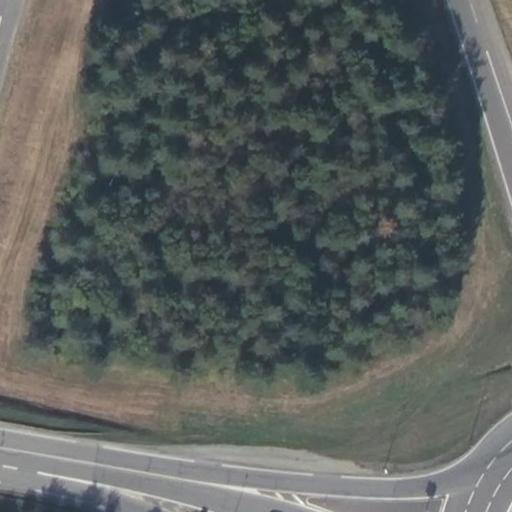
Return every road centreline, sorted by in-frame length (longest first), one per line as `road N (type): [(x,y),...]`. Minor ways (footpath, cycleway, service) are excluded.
road 1 (primary): [(483,472),(417,487),(315,486),(0,438)]
road 2 (primary): [(23,469),(152,484),(263,511)]
road 3 (trunk): [(511,162),(458,0)]
road 4 (trunk): [(23,469),(147,511)]
